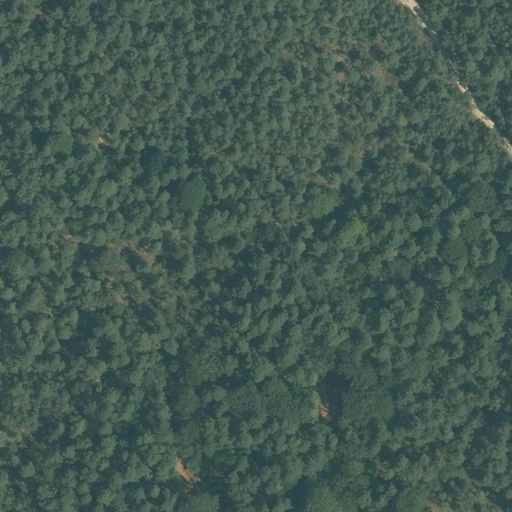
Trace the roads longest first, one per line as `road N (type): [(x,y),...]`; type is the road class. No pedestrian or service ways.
road 1 (track): [(511,353),(481,389),(446,402),(267,401),(204,387),(183,399),(172,420),(186,511)]
road 2 (track): [(402,0),(511,160)]
